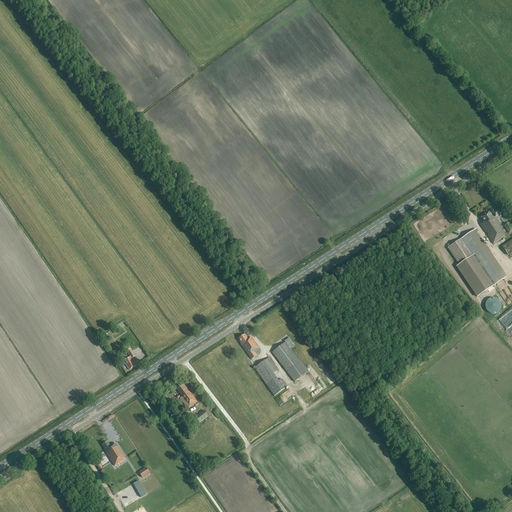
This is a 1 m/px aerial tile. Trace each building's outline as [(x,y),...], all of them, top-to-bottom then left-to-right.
[(493,244),(505,236),(493,217),(492,217),(489,212),(480,218),(484,223),(480,225),(493,244)] [(506,277),(474,231),(461,239),(448,249),(459,265),(456,267),(476,297),(506,277)] [(511,240),(502,247),(508,256),(511,252),(511,240)] [(497,299),(496,299),(494,298),(492,298),(491,298),(490,299),(488,300),(487,300),(487,301),(486,303),(485,304),(485,306),(485,307),(485,309),(486,310),(487,311),(488,312),(489,313),(490,314),(491,314),(492,314),(494,314),(495,314),(496,314),(497,313),(498,312),(499,312),(500,311),(501,309),(501,308),(501,307),(501,305),(501,304),(500,302),(500,301),(499,300),(497,299)] [(258,349),(259,349),(251,337),(248,339),(245,334),(238,339),(241,344),(251,360),(257,356),(257,355),(260,352),(258,349)] [(284,341),(285,343),(272,353),(295,382),(308,372),(290,349),(295,346),(289,338),(284,341)] [(137,357),(140,360),(147,355),(141,348),(136,351),(139,355),(137,357)] [(245,361),(243,356),(237,348),(235,350),(243,362),(245,361)] [(135,357),(130,349),(126,351),(130,357),(130,358),(129,357),(123,362),(129,370),(135,366),(130,359),(131,359),(132,359),(135,357)] [(269,358),(254,368),(274,397),(287,387),(281,379),(278,381),(273,374),(278,371),(269,358)] [(310,411),(311,412),(315,409),(317,408),(313,403),(315,400),(311,393),(309,394),(307,392),(308,391),(306,389),(308,386),(307,385),(309,383),(299,389),(301,392),(305,396),(306,397),(302,400),(301,401),(302,402),(307,406),(310,411)] [(188,409),(197,402),(189,392),(188,392),(186,390),(187,389),(184,384),(177,390),(182,397),(180,399),(188,409)] [(195,418),(199,424),(208,417),(204,411),(195,418)] [(107,442),(102,445),(105,450),(104,450),(115,466),(126,459),(115,443),(110,446),(107,442)] [(103,468),(97,460),(94,462),(100,470),(103,468)] [(142,478),(150,473),(146,468),(139,473),(142,478)]
